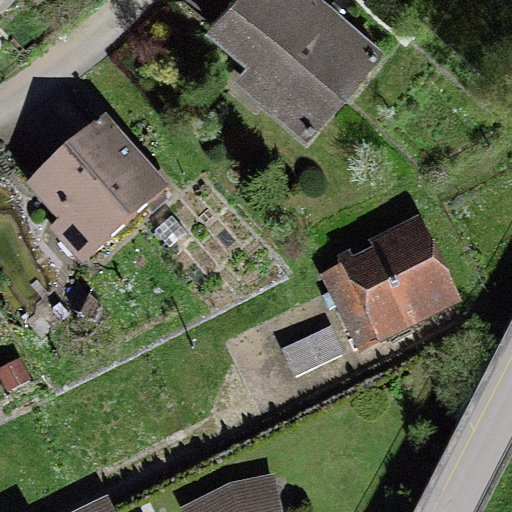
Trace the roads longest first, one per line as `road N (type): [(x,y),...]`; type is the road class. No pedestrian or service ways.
road 1 (residential): [(0,111),(136,0)]
road 2 (residential): [(511,374),(443,511)]
